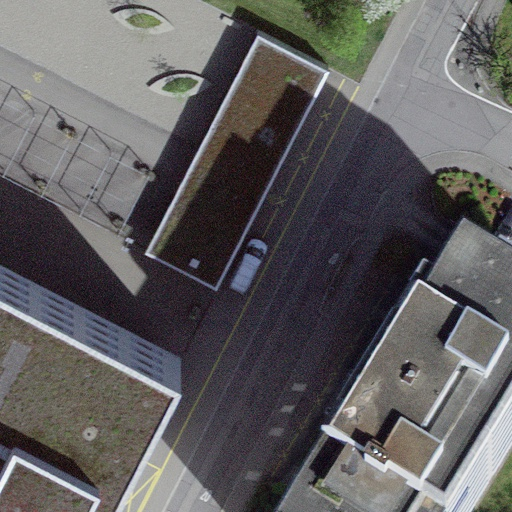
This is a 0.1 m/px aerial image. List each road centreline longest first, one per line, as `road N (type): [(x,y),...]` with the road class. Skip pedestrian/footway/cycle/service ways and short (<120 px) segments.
road 1 (residential): [(191,511),(406,89)]
road 2 (residential): [(406,89),(511,151)]
